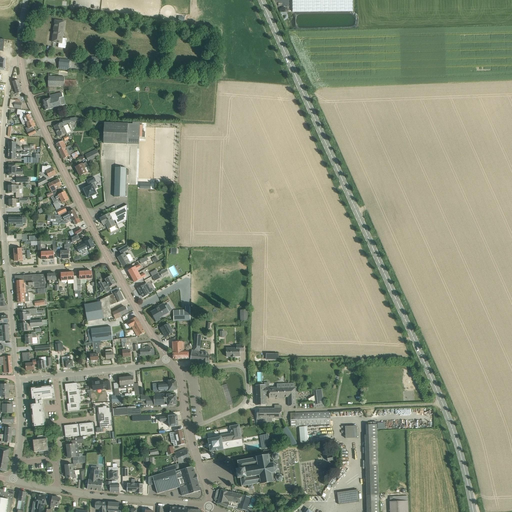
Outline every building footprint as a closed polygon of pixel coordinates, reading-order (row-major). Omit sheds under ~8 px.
[(292,0),(293,12),(353,11),(352,0),(292,0)] [(59,47),(66,48),(67,39),(63,38),(65,21),(55,20),(53,42),(59,43),(59,47)] [(92,57),(92,65),(100,66),(101,58),(92,57)] [(58,67),(69,68),(70,61),(59,60),(58,67)] [(65,77),(48,77),(48,86),(76,86),(76,80),(65,80),(65,77)] [(13,82),(17,94),(22,92),(18,80),(13,82)] [(50,99),(43,101),(45,110),(53,108),(53,107),(61,105),(59,98),(63,97),(62,93),(50,96),(50,99)] [(15,100),(11,99),(9,107),(21,109),(22,103),(15,102),(15,100)] [(23,125),(27,123),(33,120),(30,114),(26,116),(25,114),(23,115),(20,115),(20,118),(23,125)] [(71,132),(67,123),(71,122),(70,118),(63,119),(63,122),(62,123),(54,126),(59,137),(67,134),(71,132)] [(33,120),(27,123),(28,127),(26,128),(29,136),(36,133),(35,129),(34,130),(33,127),(36,126),(33,120)] [(104,123),(104,143),(127,144),(127,143),(129,143),(130,124),(104,123)] [(60,151),(65,148),(67,147),(63,141),(57,144),(60,151)] [(9,153),(16,153),(16,150),(20,150),(21,147),(16,146),(16,142),(9,142),(9,153)] [(65,148),(60,151),(64,159),(69,156),(72,155),(73,158),(78,155),(76,152),(75,153),(71,145),(67,147),(65,148)] [(86,156),(88,161),(100,155),(97,150),(86,156)] [(76,167),(80,176),(87,173),(87,172),(91,170),(87,162),(83,164),(76,167)] [(42,166),(42,173),(47,173),(49,177),(56,174),(53,168),(52,169),(51,165),(47,165),(47,166),(42,166)] [(8,175),(16,175),(16,174),(23,174),(23,170),(16,170),(16,166),(8,166),(8,175)] [(116,167),(115,197),(125,197),(125,194),(126,185),(126,183),(126,175),(127,175),(129,175),(129,170),(126,170),(126,168),(116,167)] [(39,181),(38,187),(48,182),(45,177),(39,181)] [(97,188),(95,182),(96,181),(94,177),(87,180),(89,185),(89,184),(90,186),(84,189),(88,198),(97,194),(95,189),(97,188)] [(52,183),(49,185),(50,188),(52,192),(56,190),(55,188),(62,185),(59,179),(52,183)] [(16,185),(9,186),(9,193),(16,193),(16,198),(20,198),(22,198),(22,194),(20,194),(19,194),(19,189),(20,189),(22,189),(22,185),(16,186),(16,185)] [(59,195),(56,197),(55,195),(52,197),(54,201),(57,200),(58,201),(61,199),(63,203),(69,199),(65,192),(59,195)] [(115,211),(100,218),(103,225),(104,224),(106,224),(107,226),(109,229),(116,226),(114,221),(115,220),(117,223),(122,220),(121,219),(127,216),(127,205),(118,210),(119,213),(117,214),(115,211)] [(56,211),(55,212),(56,215),(57,214),(58,213),(59,215),(67,211),(64,206),(61,208),(60,208),(57,210),(57,211),(56,211)] [(60,215),(48,215),(48,221),(53,222),(53,226),(60,226),(60,224),(66,224),(73,220),(73,221),(72,222),(74,225),(75,224),(75,225),(81,222),(74,210),(69,212),(68,211),(60,215)] [(71,237),(71,242),(79,239),(77,234),(71,237)] [(77,247),(80,253),(88,249),(89,250),(95,247),(91,239),(84,242),(85,243),(77,247)] [(47,241),(38,241),(38,253),(41,252),(41,244),(47,244),(47,241)] [(57,241),(47,241),(47,244),(53,244),(53,252),(54,252),(57,251),(57,241)] [(119,249),(121,253),(129,249),(127,244),(119,249)] [(65,251),(61,251),(61,258),(69,258),(69,251),(72,251),(71,245),(66,245),(65,245),(65,251)] [(130,262),(133,260),(133,259),(130,254),(129,254),(126,255),(125,254),(118,258),(123,266),(130,262)] [(128,271),(131,277),(139,273),(137,269),(141,267),(139,264),(135,267),(128,271)] [(166,269),(152,276),(155,281),(161,278),(161,277),(162,276),(163,277),(169,273),(166,268),(166,269)] [(139,273),(131,277),(135,283),(142,279),(142,278),(146,276),(144,273),(140,275),(139,273)] [(16,276),(16,287),(24,286),(28,286),(34,286),(34,288),(46,287),(45,274),(16,276)] [(48,274),(48,280),(49,280),(49,284),(53,284),(53,280),(56,280),(55,274),(48,274)] [(111,286),(112,286),(116,284),(111,276),(105,279),(108,283),(104,285),(102,281),(97,284),(102,293),(107,290),(106,289),(111,286)] [(147,284),(138,288),(143,297),(152,292),(150,288),(147,284)] [(101,301),(85,304),(86,310),(87,321),(112,317),(110,306),(118,302),(118,303),(124,300),(120,291),(109,296),(109,295),(100,300),(101,301)] [(29,292),(17,293),(17,303),(25,302),(29,302),(29,299),(29,296),(29,292)] [(160,307),(151,312),(157,322),(161,320),(160,318),(169,313),(164,304),(159,307),(160,307)] [(173,310),(174,321),(190,321),(190,319),(190,313),(190,306),(185,306),(186,310),(173,310)] [(119,310),(113,313),(114,315),(116,319),(122,316),(122,315),(128,312),(125,307),(119,310)] [(26,312),(20,313),(21,321),(31,320),(30,316),(37,316),(37,313),(37,310),(36,308),(26,309),(26,312)] [(240,310),(240,321),(249,321),(248,310),(240,310)] [(0,325),(2,326),(8,325),(8,322),(9,322),(8,315),(1,316),(1,318),(0,317),(0,325)] [(133,329),(135,328),(135,327),(141,324),(137,317),(127,323),(130,328),(132,326),(133,328),(133,329)] [(27,323),(21,324),(22,331),(31,331),(31,328),(31,326),(43,325),(42,320),(30,321),(31,323),(27,323)] [(135,327),(135,328),(133,329),(137,336),(145,332),(141,324),(135,327)] [(161,328),(163,333),(166,337),(173,333),(168,324),(161,328)] [(0,325),(0,333),(9,333),(9,325),(8,325),(2,326),(0,325)] [(111,327),(91,329),(93,342),(101,341),(112,340),(113,340),(111,327)] [(32,335),(26,335),(26,345),(33,344),(36,343),(36,337),(36,332),(32,332),(32,335)] [(9,333),(0,333),(0,340),(3,341),(10,341),(9,333)] [(202,361),(202,363),(209,364),(209,359),(209,355),(208,354),(208,352),(200,351),(202,334),(201,334),(201,335),(195,334),(194,350),(192,350),(191,354),(191,359),(202,361)] [(90,354),(91,360),(92,360),(92,362),(98,361),(98,360),(99,360),(98,354),(101,354),(100,346),(101,346),(101,341),(93,342),(94,354),(90,354)] [(184,342),(173,342),(173,359),(189,359),(188,351),(185,351),(184,342)] [(124,347),(123,347),(123,350),(123,357),(131,356),(130,349),(129,344),(124,345),(124,347)] [(141,345),(141,350),(141,355),(151,355),(150,346),(144,347),(144,345),(141,345)] [(236,345),(237,348),(226,348),(226,352),(227,357),(231,357),(235,357),(240,356),(240,351),(244,351),(244,345),(236,345)] [(106,350),(107,359),(114,358),(113,349),(106,350)] [(3,357),(0,357),(0,363),(0,365),(4,365),(5,373),(12,372),(11,356),(3,357)] [(67,357),(62,357),(63,368),(66,368),(73,367),(73,360),(70,360),(70,356),(67,356),(67,357)] [(33,360),(33,363),(26,364),(27,370),(34,370),(33,364),(37,364),(36,360),(33,360)] [(133,376),(127,377),(128,388),(134,387),(135,395),(139,395),(139,393),(138,383),(134,384),(133,376)] [(92,382),(93,389),(103,388),(103,386),(106,386),(107,390),(111,390),(110,381),(106,381),(106,382),(103,383),(102,380),(92,382)] [(158,384),(153,384),(154,388),(154,392),(169,391),(176,390),(178,388),(177,380),(175,380),(168,381),(168,383),(158,384)] [(77,383),(65,384),(66,391),(68,391),(77,390),(77,383)] [(265,385),(256,385),(257,405),(266,405),(266,394),(269,394),(269,398),(288,397),(289,406),(296,406),(295,387),(294,383),(277,384),(277,387),(269,387),(269,383),(265,383),(265,385)] [(45,425),(42,404),(43,404),(42,400),(42,398),(55,397),(54,387),(50,387),(50,386),(42,387),(42,388),(36,389),(36,388),(31,388),(33,399),(36,399),(36,404),(31,405),(31,409),(33,409),(33,415),(32,415),(33,423),(34,423),(35,427),(45,425)] [(322,389),(314,390),(315,405),(316,408),(324,407),(322,389)] [(176,403),(178,403),(177,400),(176,400),(176,395),(171,396),(170,395),(167,395),(167,394),(162,394),(154,395),(144,395),(141,395),(142,401),(147,401),(147,404),(155,404),(155,405),(165,405),(165,402),(168,402),(168,406),(168,407),(172,407),(172,405),(172,404),(176,404),(176,403)] [(115,396),(112,396),(112,402),(116,402),(116,404),(119,404),(123,403),(123,396),(119,397),(119,395),(115,396)] [(0,423),(2,424),(2,423),(15,423),(15,417),(3,416),(3,413),(14,413),(14,406),(12,406),(12,401),(0,401),(0,423)] [(69,404),(68,404),(68,411),(80,410),(79,403),(69,404)] [(266,422),(266,418),(282,418),(282,409),(281,409),(281,405),(279,405),(274,405),(274,409),(259,409),(259,412),(257,412),(257,422),(266,422)] [(104,414),(104,417),(112,416),(112,412),(111,412),(110,407),(107,408),(107,406),(103,406),(103,407),(98,407),(99,415),(104,414)] [(128,408),(113,409),(114,416),(141,414),(141,408),(136,408),(136,406),(128,407),(128,408)] [(290,413),(291,426),(331,425),(330,412),(290,413)] [(160,417),(160,422),(167,421),(168,424),(169,424),(170,427),(179,426),(177,415),(168,416),(160,417)] [(112,416),(104,417),(104,420),(100,421),(100,427),(100,428),(103,428),(105,427),(105,428),(109,428),(109,426),(112,426),(111,421),(112,421),(112,416)] [(86,423),(80,424),(81,435),(88,435),(86,423)] [(93,423),(86,423),(88,435),(94,434),(93,423)] [(78,424),(71,425),(73,436),(79,436),(78,424)] [(366,435),(365,435),(367,511),(379,511),(377,424),(366,425),(366,435)] [(71,425),(65,426),(66,437),(73,436),(71,425)] [(219,436),(219,437),(208,439),(210,451),(223,449),(222,440),(232,439),(232,440),(238,439),(236,425),(230,426),(231,434),(219,436)] [(6,431),(6,435),(12,435),(12,428),(6,427),(3,427),(2,431),(6,431)] [(300,427),(301,444),(308,443),(307,427),(300,427)] [(346,439),(358,439),(358,427),(346,427),(346,439)] [(288,428),(284,430),(292,446),(296,443),(288,428)] [(172,444),(173,443),(174,446),(185,444),(182,429),(175,430),(175,432),(170,433),(171,439),(172,444)] [(12,435),(6,435),(0,434),(0,436),(0,438),(2,439),(1,442),(5,442),(11,443),(12,435)] [(38,439),(33,440),(34,452),(39,451),(39,453),(45,452),(44,451),(47,451),(48,452),(51,452),(51,448),(48,448),(47,438),(45,439),(38,439)] [(173,446),(167,448),(169,455),(175,453),(173,446)] [(0,469),(6,471),(8,459),(7,458),(9,450),(0,448),(0,469)] [(187,449),(175,453),(176,456),(178,461),(179,464),(191,459),(187,449)] [(236,469),(237,472),(238,478),(240,478),(241,487),(249,485),(249,489),(253,488),(252,485),(283,480),(278,453),(237,460),(236,460),(237,465),(236,469)] [(183,496),(200,491),(197,480),(198,480),(197,474),(195,474),(193,466),(176,471),(175,469),(166,472),(149,477),(148,483),(149,485),(155,484),(158,494),(180,487),(183,496)] [(118,467),(109,467),(109,471),(108,471),(109,480),(116,480),(116,479),(118,479),(118,467)] [(88,489),(101,491),(103,481),(98,480),(99,471),(91,470),(89,479),(88,489)] [(132,484),(127,483),(127,492),(136,492),(136,493),(143,493),(143,484),(137,484),(137,480),(132,479),(132,484)] [(112,482),(106,482),(106,484),(110,484),(110,492),(120,491),(119,484),(112,484),(112,482)] [(0,511),(8,511),(11,511),(15,491),(7,490),(8,488),(4,487),(3,489),(0,488),(0,511)] [(228,506),(246,511),(251,495),(246,495),(229,492),(221,490),(219,490),(217,491),(214,500),(218,504),(228,508),(228,506)] [(338,493),(339,505),(360,502),(358,490),(338,493)] [(21,509),(24,509),(27,492),(20,491),(19,496),(19,500),(22,501),(21,509)] [(33,501),(32,510),(35,510),(34,511),(42,511),(44,503),(45,496),(36,494),(35,501),(33,501)] [(408,511),(408,496),(389,496),(390,511),(408,511)] [(61,498),(53,497),(50,509),(47,509),(46,511),(52,511),(53,510),(52,510),(53,506),(58,507),(58,505),(59,505),(61,498)] [(98,511),(106,511),(106,502),(96,501),(96,509),(99,509),(98,511)] [(120,503),(109,502),(108,510),(109,510),(108,511),(117,511),(118,511),(119,511),(120,503)]
